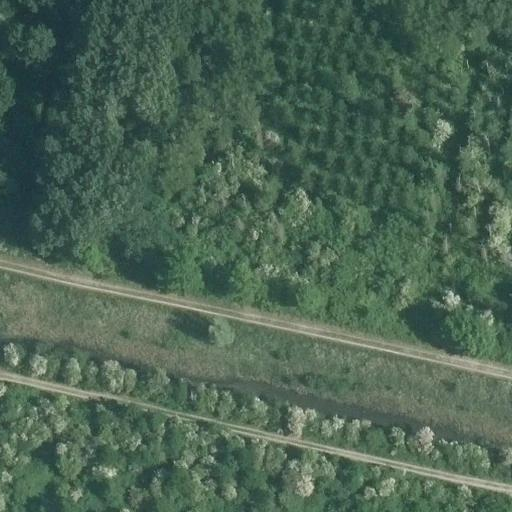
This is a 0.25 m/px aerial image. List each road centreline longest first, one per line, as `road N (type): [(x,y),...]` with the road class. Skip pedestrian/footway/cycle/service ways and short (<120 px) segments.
road 1 (track): [(0,377),(511,490)]
road 2 (track): [(0,264),(511,376)]
